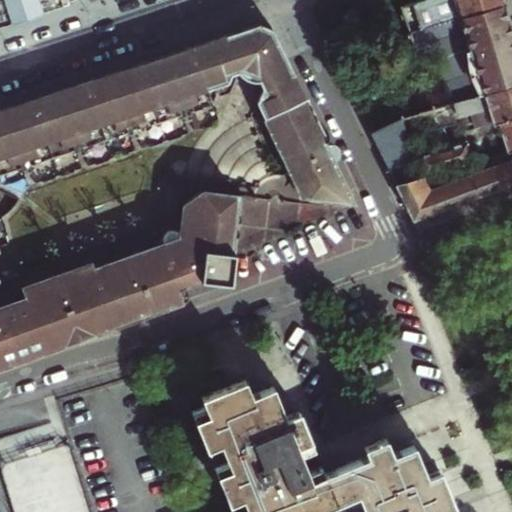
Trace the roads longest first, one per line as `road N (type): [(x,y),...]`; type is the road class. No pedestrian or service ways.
road 1 (residential): [(0,387),(392,241)]
road 2 (residential): [(282,0),(391,221),(392,241)]
road 3 (residential): [(0,70),(211,0)]
